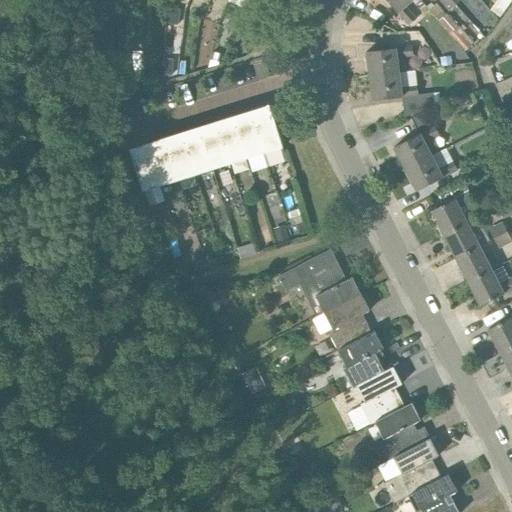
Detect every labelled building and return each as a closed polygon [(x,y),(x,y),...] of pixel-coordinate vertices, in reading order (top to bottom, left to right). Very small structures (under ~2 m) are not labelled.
[(412,0),(386,0),(409,26),(417,18),(406,6),(412,0)] [(438,0),(449,12),(456,5),(451,0),(438,0)] [(450,35),(466,51),(474,43),(459,26),(458,27),(447,14),(446,15),(441,10),(440,11),(435,5),(429,10),(439,21),(450,35)] [(178,26),(180,10),(169,8),(167,24),(178,26)] [(366,52),(369,77),(399,73),(397,58),(413,56),(412,47),(397,48),(366,52)] [(211,51),(207,67),(218,65),(220,54),(211,51)] [(441,57),(442,66),(452,65),(451,56),(441,57)] [(171,75),(173,60),(164,59),(163,74),(171,75)] [(144,68),(134,68),(134,82),(144,82),(144,68)] [(399,73),(369,77),(372,101),(401,97),(405,118),(434,107),(434,106),(433,94),(418,95),(418,91),(401,93),(399,73)] [(269,107),(252,112),(264,152),(281,146),(269,107)] [(262,152),(264,152),(252,112),(234,118),(247,157),(251,172),(267,168),(262,152)] [(429,123),(424,112),(413,117),(417,128),(429,123)] [(217,123),(229,163),(247,157),(234,118),(217,123)] [(200,128),(212,168),(229,163),(217,123),(200,128)] [(405,170),(431,156),(424,143),(439,135),(435,126),(394,148),(405,170)] [(194,173),(212,168),(200,128),(182,134),(194,173)] [(165,139),(177,179),(194,173),(182,134),(165,139)] [(160,184),(177,179),(165,139),(147,145),(160,184)] [(163,195),(160,184),(147,145),(130,150),(142,189),(144,189),(148,200),(163,195)] [(478,167),(493,160),(489,153),(474,161),(478,167)] [(437,169),(431,156),(405,170),(416,191),(457,170),(453,161),(437,169)] [(431,212),(443,235),(466,223),(458,209),(472,202),(468,193),(469,192),(464,183),(448,192),(453,200),(431,212)] [(478,247),(479,248),(490,242),(477,218),(466,224),(466,223),(443,235),(456,259),(478,247)] [(301,222),(292,225),(295,235),(304,232),(301,222)] [(494,239),(507,232),(502,223),(489,230),(494,239)] [(285,225),(273,228),(277,242),(289,239),(285,225)] [(499,249),(511,242),(507,232),(494,239),(499,249)] [(241,259),(259,253),(255,241),(237,247),(241,259)] [(491,271),(479,248),(478,247),(456,259),(468,283),(491,271)] [(193,257),(197,274),(206,271),(202,255),(193,257)] [(169,262),(174,278),(187,274),(183,258),(169,262)] [(316,299),(323,313),(360,294),(352,277),(341,283),(338,276),(341,275),(335,261),(318,270),(313,259),(278,277),(286,292),(303,283),(312,301),(316,299)] [(511,278),(498,285),(491,271),(468,283),(480,306),(511,289),(511,278)] [(369,311),(360,294),(323,313),(332,328),(327,331),(338,351),(375,332),(374,331),(371,333),(365,321),(361,324),(358,317),(369,311)] [(500,354),(511,347),(511,317),(488,330),(500,354)] [(229,353),(237,349),(230,332),(222,336),(229,353)] [(383,349),(375,332),(338,351),(346,366),(342,368),(352,388),(356,386),(386,371),(380,359),(375,361),(372,355),(383,349)] [(221,356),(228,353),(229,352),(222,337),(220,338),(214,340),(221,356)] [(511,347),(500,354),(511,376),(511,347)] [(371,424),(412,403),(404,407),(398,395),(394,397),(391,391),(402,384),(393,367),(386,371),(356,386),(365,402),(361,403),(371,424)] [(267,389),(256,395),(260,404),(271,398),(267,389)] [(393,457),(428,439),(423,441),(416,427),(410,430),(406,422),(418,416),(412,403),(371,424),(372,424),(375,422),(383,438),(379,440),(389,459),(393,457)] [(430,439),(428,439),(393,457),(401,473),(398,475),(408,495),(441,478),(435,466),(431,469),(427,462),(439,456),(430,439)] [(288,466),(304,458),(297,446),(282,454),(288,466)] [(303,460),(289,466),(298,485),(312,478),(303,460)] [(448,474),(441,478),(408,495),(416,511),(415,511),(458,511),(454,502),(449,504),(445,498),(457,491),(448,474)] [(334,493),(317,501),(322,511),(331,511),(341,508),(334,493)]
